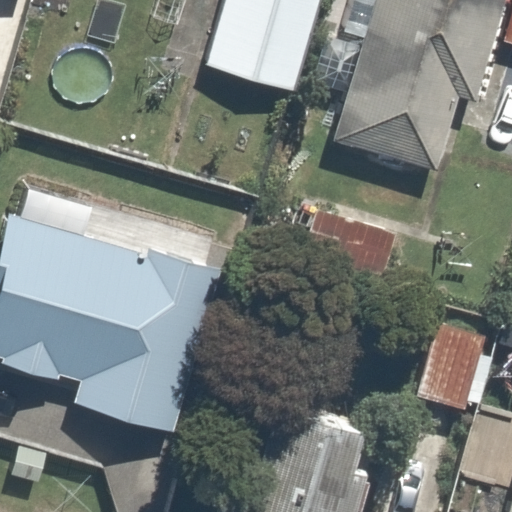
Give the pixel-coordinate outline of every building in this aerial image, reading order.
[(225,0),(206,69),(296,94),(321,0),(225,0)] [(372,0),(334,140),(455,174),(490,48),(503,0),(372,0)] [(511,0),(503,0),(490,48),(511,54),(511,0)] [(72,404),(176,433),(227,251),(15,192),(0,244),(0,353),(80,376),(72,404)] [(349,511),(374,422),(268,393),(236,511),(349,511)] [(511,511),(511,468),(500,511),(511,511)] [(56,511),(0,497),(0,511),(56,511)]
